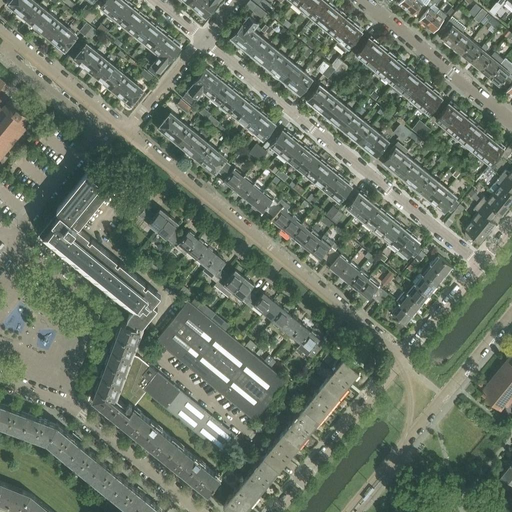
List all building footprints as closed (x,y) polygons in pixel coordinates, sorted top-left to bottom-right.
[(10,8),(17,13),(27,0),(11,0),(9,4),(12,6),(10,8)] [(34,0),(27,0),(17,13),(23,18),(24,17),(28,19),(40,4),(34,0)] [(69,0),(62,0),(67,4),(73,8),(76,4),(69,0)] [(105,0),(101,6),(109,13),(120,0),(105,0)] [(127,0),(120,0),(109,13),(118,20),(130,5),(127,3),(129,1),(127,0)] [(191,0),(189,3),(192,5),(190,7),(195,11),(204,0),(191,0)] [(205,16),(218,0),(204,0),(195,11),(202,17),(205,16)] [(271,5),(265,0),(262,0),(259,4),(267,10),(271,5)] [(295,0),(294,2),(303,9),(310,0),(295,0)] [(310,0),(303,9),(312,16),(325,1),(324,0),(310,0)] [(406,9),(413,0),(401,0),(399,3),(406,9)] [(413,15),(418,10),(425,0),(413,0),(406,9),(413,15)] [(430,0),(425,0),(418,10),(421,12),(427,5),(431,0),(430,0)] [(328,3),(325,1),(312,16),(321,24),(336,6),(330,1),(328,3)] [(427,26),(437,13),(440,9),(433,3),(420,20),(427,26)] [(477,3),(470,11),(476,15),(482,7),(477,3)] [(40,4),(28,19),(31,22),(29,23),(35,28),(49,12),(40,4)] [(87,5),(80,14),(85,18),(92,9),(87,5)] [(133,8),(130,5),(118,20),(126,27),(140,10),(135,6),(133,8)] [(258,6),(254,11),(262,18),(266,13),(258,6)] [(336,6),(321,24),(330,31),(343,15),(341,13),(342,11),(336,6)] [(92,9),(85,18),(90,22),(97,13),(92,9)] [(434,32),(447,15),(440,9),(437,13),(427,26),(434,32)] [(140,10),(126,27),(135,34),(147,19),(144,17),(146,15),(140,10)] [(49,12),(35,28),(42,34),(43,32),(46,34),(58,19),(49,12)] [(346,18),(343,15),(330,31),(340,39),(354,21),(348,16),(346,18)] [(232,41),(239,46),(253,29),(258,23),(249,16),(231,37),(232,41)] [(452,45),(463,32),(462,32),(465,29),(451,17),(440,30),(444,34),(442,37),(446,40),(445,41),(449,44),(450,44),(452,45)] [(58,19),(46,34),(49,37),(48,39),(54,44),(67,27),(58,19)] [(150,21),(147,19),(135,34),(144,41),(157,24),(152,19),(150,21)] [(92,26),(84,20),(79,26),(83,28),(80,31),(85,35),(92,26)] [(345,51),(362,31),(359,28),(361,26),(354,21),(340,39),(336,44),(345,51)] [(157,24),(144,41),(152,48),(164,33),(161,30),(163,29),(157,24)] [(92,26),(85,35),(90,39),(97,30),(92,26)] [(67,27),(54,44),(60,49),(62,47),(65,50),(77,35),(67,27)] [(253,29),(239,46),(244,51),(246,49),(249,51),(261,36),(253,29)] [(463,32),(452,45),(455,48),(455,49),(459,52),(459,51),(462,53),(472,40),(463,32)] [(167,35),(164,33),(152,48),(160,55),(174,38),(169,33),(167,35)] [(261,36),(249,51),(252,54),(250,56),(255,60),(269,43),(261,36)] [(357,53),(366,61),(381,43),(375,38),(373,40),(370,37),(357,53)] [(117,38),(114,42),(120,46),(123,43),(117,38)] [(174,38),(160,55),(153,64),(161,71),(181,46),(181,43),(174,38)] [(309,40),(307,43),(315,50),(318,47),(309,40)] [(471,61),(482,48),(472,40),(462,53),(465,56),(464,56),(468,60),(469,59),(471,61)] [(131,50),(126,46),(128,43),(126,41),(122,45),(124,47),(123,49),(128,53),(131,50)] [(76,62),(83,68),(97,51),(87,43),(75,58),(78,60),(76,62)] [(269,43),(255,60),(261,65),(263,63),(266,65),(278,50),(269,43)] [(381,43),(366,61),(375,68),(388,52),(385,50),(387,48),(381,43)] [(481,69),(491,56),(486,51),(489,48),(485,44),(482,48),(471,61),(474,64),(478,68),(478,67),(481,69)] [(312,50),(309,48),(305,53),(304,54),(307,56),(312,50)] [(278,50),(266,65),(269,68),(267,70),(273,74),(286,57),(278,50)] [(317,54),(318,54),(323,59),(326,55),(320,50),(317,54)] [(97,51),(83,68),(89,72),(90,71),(94,73),(106,58),(97,51)] [(391,55),(388,52),(375,68),(384,75),(399,58),(393,52),(391,55)] [(491,56),(481,69),(484,71),(483,72),(487,75),(488,75),(490,77),(501,64),(491,56)] [(286,57),(273,74),(278,79),(280,77),(283,79),(295,64),(286,57)] [(106,58),(94,73),(97,76),(95,77),(102,83),(115,66),(106,58)] [(337,58),(331,65),(331,66),(335,69),(337,70),(343,63),(337,58)] [(399,58),(384,75),(393,83),(406,67),(403,65),(405,62),(399,58)] [(318,69),(323,73),(330,64),(325,60),(318,69)] [(139,65),(135,61),(132,65),(130,67),(134,70),(139,65)] [(156,69),(151,66),(148,62),(144,66),(153,73),(156,69)] [(343,63),(337,70),(342,75),(348,67),(343,63)] [(295,64),(283,79),(286,82),(284,84),(290,88),(304,71),(295,64)] [(330,64),(323,73),(328,78),(335,69),(331,66),(331,65),(330,64)] [(501,64),(490,77),(493,79),(493,80),(497,83),(499,84),(502,81),(506,85),(511,78),(511,71),(510,70),(510,71),(501,64)] [(115,66),(102,83),(108,88),(109,86),(112,89),(125,74),(115,66)] [(198,96),(203,90),(217,73),(210,67),(207,67),(189,89),(198,96)] [(409,69),(406,67),(393,83),(402,90),(417,72),(411,67),(409,69)] [(152,76),(144,69),(140,74),(148,81),(152,76)] [(304,71),(290,88),(295,93),(297,91),(300,93),(312,78),(304,71)] [(417,72),(402,90),(411,98),(424,82),(421,79),(423,77),(417,72)] [(217,73),(203,90),(212,97),(224,81),(221,79),(223,77),(217,73)] [(125,74),(112,89),(115,91),(114,93),(120,98),(134,81),(125,74)] [(0,158),(6,151),(7,150),(13,143),(13,142),(19,135),(20,134),(21,133),(24,133),(26,130),(25,128),(26,127),(29,129),(36,121),(33,118),(34,117),(35,116),(35,112),(32,110),(28,110),(28,111),(26,113),(23,110),(16,104),(9,99),(5,96),(2,93),(3,92),(5,89),(9,84),(0,76),(0,158)] [(134,81),(120,98),(127,103),(128,101),(131,104),(143,89),(134,81)] [(227,84),(224,81),(212,97),(220,104),(234,87),(229,82),(227,84)] [(427,84),(424,82),(411,98),(420,105),(435,87),(429,82),(427,84)] [(309,104),(315,109),(329,92),(320,84),(308,100),(311,102),(309,104)] [(240,91),(234,87),(220,104),(229,111),(241,96),(238,93),(240,91)] [(435,87),(420,105),(429,113),(442,97),(439,94),(441,92),(435,87)] [(329,92),(315,109),(320,113),(322,111),(325,114),(337,98),(329,92)] [(195,100),(186,93),(182,97),(191,105),(195,100)] [(244,98),(241,96),(229,111),(237,117),(251,100),(246,96),(244,98)] [(337,98),(325,114),(328,116),(326,118),(332,123),(346,105),(337,98)] [(191,107),(181,99),(177,104),(187,112),(191,107)] [(257,105),(251,100),(237,117),(246,124),(258,109),(255,107),(257,105)] [(436,119),(446,126),(460,108),(454,103),(452,105),(449,103),(436,119)] [(346,105),(332,123),(338,127),(339,125),(342,127),(354,112),(346,105)] [(460,108),(446,126),(455,134),(468,118),(465,115),(466,113),(460,108)] [(261,112),(258,109),(246,124),(254,131),(268,114),(263,110),(261,112)] [(161,131),(167,136),(180,119),(171,111),(159,127),(162,129),(161,131)] [(354,112),(342,127),(345,130),(343,132),(349,136),(363,119),(354,112)] [(274,119),(268,114),(254,131),(263,139),(276,123),(272,121),(274,119)] [(470,120),(468,118),(455,134),(464,141),(479,123),(472,118),(470,120)] [(180,119),(167,136),(173,141),(174,139),(177,142),(190,127),(180,119)] [(363,119),(349,136),(355,141),(356,139),(359,141),(371,126),(363,119)] [(420,120),(413,129),(418,134),(425,125),(420,120)] [(394,131),(399,135),(406,127),(401,122),(394,131)] [(219,123),(217,126),(225,132),(227,130),(219,123)] [(479,123),(464,141),(473,149),(486,133),(483,130),(484,128),(479,123)] [(425,125),(418,134),(423,138),(431,129),(425,125)] [(371,126),(359,141),(362,144),(360,146),(366,150),(380,133),(371,126)] [(190,127),(177,142),(180,144),(179,146),(185,151),(199,134),(190,127)] [(406,127),(399,135),(404,140),(411,131),(406,127)] [(271,145),(279,152),(293,135),(288,130),(286,132),(283,130),(271,145)] [(380,133),(366,150),(372,155),(373,153),(376,155),(389,140),(380,133)] [(488,135),(486,133),(473,149),(482,156),(496,138),(490,133),(488,135)] [(199,134),(185,151),(192,156),(193,155),(196,157),(208,142),(199,134)] [(299,139),(293,135),(279,152),(288,159),(300,144),(298,141),(299,139)] [(496,138),(482,156),(491,163),(504,148),(501,145),(502,143),(496,138)] [(208,142),(196,157),(199,160),(198,161),(204,166),(217,149),(208,142)] [(509,154),(511,150),(511,142),(510,144),(501,155),(506,158),(509,154)] [(257,143),(250,152),(255,156),(262,148),(257,143)] [(303,146),(300,144),(288,159),(297,166),(310,149),(305,144),(303,146)] [(386,166),(391,171),(405,154),(396,147),(384,162),(387,164),(386,166)] [(262,148),(255,156),(260,161),(267,152),(262,148)] [(217,149),(204,166),(210,171),(211,170),(215,173),(217,170),(222,173),(229,164),(225,161),(227,158),(217,149)] [(316,153),(310,149),(297,166),(305,173),(317,157),(315,155),(316,153)] [(405,154),(391,171),(397,175),(398,173),(401,176),(414,161),(405,154)] [(320,160),(317,157),(305,173),(314,179),(327,162),(322,158),(320,160)] [(414,161),(401,176),(404,178),(403,180),(408,185),(422,167),(414,161)] [(333,167),(327,162),(314,179),(322,186),(334,171),(332,169),(333,167)] [(234,168),(229,164),(222,173),(227,177),(223,182),(233,190),(245,174),(235,166),(234,168)] [(488,176),(493,170),(488,166),(483,172),(488,176)] [(422,167),(408,185),(414,189),(415,187),(418,190),(431,174),(422,167)] [(453,174),(457,177),(461,172),(457,169),(453,174)] [(511,170),(510,173),(506,169),(500,176),(511,185),(511,170)] [(93,239),(91,241),(88,239),(90,237),(78,226),(73,223),(74,221),(79,225),(109,187),(89,171),(58,208),(60,209),(39,235),(59,251),(58,253),(61,255),(62,254),(72,262),(74,260),(78,263),(75,267),(131,312),(129,315),(126,322),(136,326),(137,322),(144,325),(158,307),(154,304),(161,295),(148,284),(146,286),(144,284),(146,282),(120,261),(119,264),(116,262),(118,259),(93,239)] [(338,174),(334,171),(322,186),(330,193),(344,176),(339,172),(338,174)] [(242,198),(255,182),(245,174),(233,190),(242,198)] [(431,174),(418,190),(417,191),(422,196),(424,194),(427,196),(439,181),(431,174)] [(350,181),(344,176),(330,193),(339,201),(352,185),(349,183),(350,181)] [(511,191),(511,185),(500,176),(495,183),(499,186),(494,193),(509,205),(511,201),(511,192),(511,191)] [(439,181),(427,196),(430,199),(428,201),(434,205),(448,188),(439,181)] [(255,182),(242,198),(251,205),(264,189),(255,182)] [(296,184),(293,187),(301,194),(304,190),(296,184)] [(448,188),(434,205),(440,210),(441,208),(444,211),(447,208),(451,211),(461,198),(457,195),(456,195),(448,188)] [(264,189),(251,205),(262,213),(265,209),(270,213),(278,203),(273,199),(274,198),(264,189)] [(347,207),(356,214),(370,197),(364,192),(363,194),(360,192),(347,207)] [(509,205),(494,193),(488,199),(484,196),(479,202),(493,214),(497,210),(502,214),(509,205)] [(376,202),(370,197),(356,214),(365,221),(377,206),(374,203),(376,202)] [(493,214),(479,202),(473,209),(477,212),(472,219),(487,232),(495,223),(490,219),(493,214)] [(282,207),(278,203),(270,213),(274,217),(271,221),(281,229),(294,213),(284,205),(282,207)] [(333,206),(326,214),(331,219),(338,210),(333,206)] [(380,208),(377,206),(365,221),(373,228),(387,211),(381,206),(380,208)] [(139,215),(144,219),(151,211),(146,207),(139,215)] [(449,227),(462,211),(457,207),(444,223),(449,227)] [(160,208),(155,214),(148,223),(157,230),(170,215),(160,208)] [(338,210),(331,219),(336,223),(344,214),(338,210)] [(151,211),(144,219),(148,223),(155,214),(151,211)] [(393,215),(387,211),(373,228),(381,235),(394,220),(391,217),(393,215)] [(294,213),(281,229),(291,237),(303,221),(294,213)] [(179,223),(170,215),(157,230),(171,242),(178,233),(174,229),(179,223)] [(333,223),(324,216),(321,220),(330,227),(333,223)] [(395,218),(394,220),(381,235),(390,241),(402,226),(400,224),(401,222),(395,218)] [(487,232),(472,219),(464,228),(467,230),(465,232),(466,236),(469,239),(473,239),(475,237),(480,241),(487,232)] [(303,221),(291,237),(300,245),(313,229),(303,221)] [(405,229),(402,226),(390,241),(398,248),(412,231),(407,227),(405,229)] [(313,229),(300,245),(310,253),(323,237),(313,229)] [(183,237),(178,233),(171,242),(186,254),(188,251),(198,238),(194,235),(194,234),(190,231),(190,232),(188,231),(183,237)] [(412,231),(398,248),(407,256),(410,253),(414,256),(421,247),(417,244),(420,241),(417,238),(418,236),(412,231)] [(335,250),(331,246),(332,245),(334,242),(325,235),(323,237),(310,253),(319,260),(323,256),(327,260),(335,250)] [(199,239),(198,238),(188,251),(197,258),(207,246),(203,243),(204,242),(199,238),(199,239)] [(205,272),(219,255),(218,254),(217,254),(212,250),(213,249),(209,246),(208,247),(207,246),(197,258),(207,266),(203,270),(205,272)] [(340,254),(335,250),(327,260),(332,264),(329,268),(339,276),(351,260),(341,252),(340,254)] [(438,254),(430,264),(446,276),(454,267),(438,254)] [(221,268),(226,261),(222,258),(222,257),(219,255),(205,272),(217,282),(225,272),(221,268)] [(351,260),(339,276),(348,284),(361,268),(351,260)] [(446,276),(430,264),(422,273),(438,286),(446,276)] [(361,268),(348,284),(359,292),(371,277),(361,268)] [(229,296),(233,292),(245,277),(236,269),(230,276),(225,272),(217,282),(215,285),(229,296)] [(390,272),(382,281),(387,285),(394,275),(390,272)] [(438,286),(422,273),(414,283),(430,296),(438,286)] [(397,275),(392,281),(396,284),(401,278),(397,275)] [(254,284),(245,277),(233,292),(247,303),(254,295),(249,291),(254,284)] [(371,277),(359,292),(368,300),(371,296),(375,299),(384,289),(379,286),(380,284),(371,277)] [(430,296),(414,283),(406,293),(422,306),(430,296)] [(384,289),(375,299),(380,303),(388,293),(384,289)] [(258,298),(254,295),(247,303),(252,307),(254,304),(261,310),(271,298),(269,296),(270,296),(265,292),(265,293),(264,292),(258,298)] [(422,306),(406,293),(399,302),(414,315),(422,306)] [(274,301),(271,298),(261,310),(273,319),(283,307),(278,304),(279,303),(275,300),(274,301)] [(286,380),(245,347),(225,330),(218,325),(202,311),(197,307),(188,300),(157,339),(254,419),(286,380)] [(201,301),(197,307),(202,311),(206,306),(201,301)] [(414,315),(399,302),(391,312),(406,325),(414,315)] [(284,308),(283,307),(273,319),(282,327),(292,315),(288,312),(288,311),(284,307),(284,308)] [(293,316),(292,315),(282,327),(292,335),(301,323),(297,319),(298,318),(293,315),(293,316)] [(223,319),(218,325),(225,330),(230,324),(223,319)] [(143,374),(150,365),(144,361),(143,359),(131,353),(134,347),(141,328),(136,326),(126,322),(122,321),(116,336),(115,340),(113,346),(93,398),(105,406),(122,421),(134,405),(146,390),(144,388),(150,380),(143,374)] [(301,323),(292,335),(301,342),(310,330),(306,327),(307,326),(303,323),(302,323),(301,323)] [(311,331),(310,330),(301,342),(298,345),(312,357),(323,344),(318,340),(320,338),(316,334),(312,330),(311,331)] [(487,384),(483,381),(479,386),(483,389),(482,390),(484,392),(483,394),(500,408),(505,403),(507,405),(511,399),(511,353),(511,354),(503,364),(502,363),(502,364),(503,365),(499,369),(498,369),(497,369),(498,370),(494,375),(493,374),(493,375),(494,375),(490,380),(489,380),(488,380),(489,381),(487,384)] [(344,357),(334,370),(324,382),(340,395),(360,370),(344,357)] [(143,374),(150,380),(158,371),(150,365),(143,374)] [(282,366),(278,371),(288,379),(291,376),(287,373),(289,371),(282,366)] [(239,437),(219,420),(158,371),(150,380),(144,388),(146,390),(225,454),(239,437)] [(324,382),(314,394),(304,406),(320,419),(340,395),(324,382)] [(29,413),(2,402),(0,408),(0,428),(21,436),(29,413)] [(156,423),(134,405),(122,421),(143,439),(156,423)] [(304,406),(294,419),(283,432),(299,445),(320,419),(304,406)] [(58,423),(29,413),(21,436),(45,445),(58,423)] [(81,442),(58,423),(45,445),(65,461),(81,442)] [(178,441),(156,423),(143,439),(165,457),(178,441)] [(283,432),(274,443),(269,449),(264,455),(280,468),(285,462),(299,445),(283,432)] [(199,459),(178,441),(165,457),(187,474),(199,459)] [(102,460),(81,442),(65,461),(86,479),(102,460)] [(264,455),(254,467),(244,480),(260,493),(280,468),(264,455)] [(221,476),(199,459),(187,474),(208,492),(221,476)] [(124,477),(102,460),(86,479),(108,497),(124,477)] [(502,475),(498,481),(511,492),(511,465),(511,464),(510,464),(510,465),(502,474),(501,474),(502,475)] [(131,511),(146,495),(124,477),(108,497),(126,511),(131,511)] [(16,487),(0,480),(0,502),(8,505),(16,487)] [(244,480),(234,492),(224,504),(232,511),(243,511),(260,493),(244,480)] [(31,493),(16,487),(8,505),(19,510),(22,511),(37,511),(44,504),(31,493)] [(166,511),(146,495),(131,511),(166,511)]
